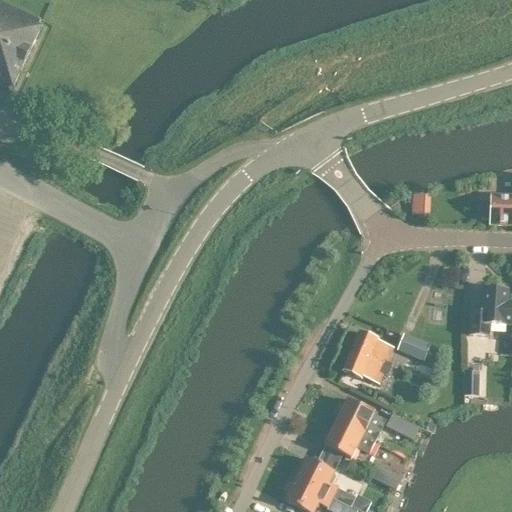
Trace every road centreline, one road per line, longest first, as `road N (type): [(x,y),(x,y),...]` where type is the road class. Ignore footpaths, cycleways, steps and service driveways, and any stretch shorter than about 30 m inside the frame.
road 1 (tertiary): [(60,511),(185,246),(231,187),(310,134)]
road 2 (unclassified): [(382,232),(315,347),(236,511)]
road 3 (tertiary): [(310,134),(511,68)]
road 4 (tertiary): [(511,236),(382,232)]
road 5 (tertiary): [(382,232),(310,134)]
